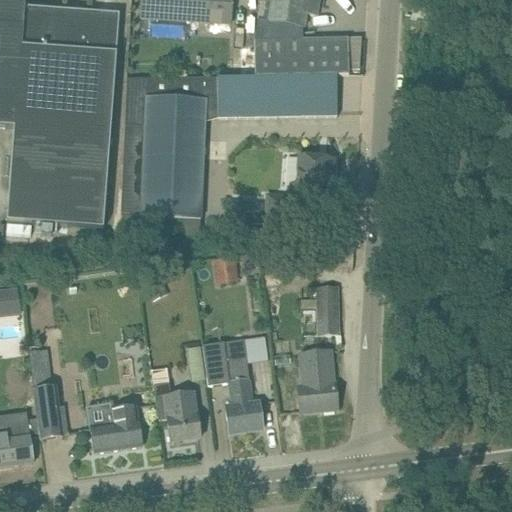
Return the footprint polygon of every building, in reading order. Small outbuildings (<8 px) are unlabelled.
[(0,0),(0,127),(13,129),(6,225),(102,232),(103,226),(107,226),(120,15),(27,8),(28,0),(0,0)] [(260,0),(257,21),(253,43),(302,42),(302,29),(303,29),(305,15),(316,18),(319,0),(260,0)] [(441,13),(417,11),(416,21),(440,23),(441,13)] [(216,81),(254,80),(253,43),(253,35),(130,37),(126,83),(216,81)] [(254,80),(336,79),(348,78),(348,41),(253,43),(254,80)] [(217,121),(337,119),(336,79),(254,80),(216,81),(217,121)] [(217,121),(216,81),(126,83),(120,236),(199,240),(204,121),(217,121)] [(334,161),(313,159),(314,153),(299,152),(296,183),(289,185),(289,197),(266,194),(263,214),(305,217),(306,201),(327,202),(329,175),(333,175),(334,161)] [(262,225),(263,204),(229,202),(228,223),(262,225)] [(240,285),(240,261),(214,262),(215,286),(240,285)] [(337,289),(316,290),(318,338),(338,337),(337,289)] [(0,291),(0,318),(22,316),(19,290),(0,291)] [(249,383),(243,343),(202,349),(208,389),(228,386),(232,409),(225,410),(228,436),(262,431),(258,405),(251,406),(248,383),(249,383)] [(200,349),(187,351),(194,383),(206,380),(200,349)] [(34,384),(51,383),(49,352),(32,353),(34,384)] [(303,388),(298,389),(300,415),(337,411),(334,385),(332,385),(329,354),(300,356),(303,388)] [(55,387),(33,390),(37,420),(39,435),(40,441),(62,438),(55,387)] [(158,424),(167,423),(170,444),(199,440),(193,396),(187,397),(186,393),(170,395),(171,399),(154,402),(158,424)] [(141,449),(138,422),(136,409),(110,413),(112,426),(90,429),(94,455),(141,449)] [(0,469),(33,465),(30,445),(29,436),(39,435),(37,420),(28,422),(27,416),(0,420),(0,469)]
